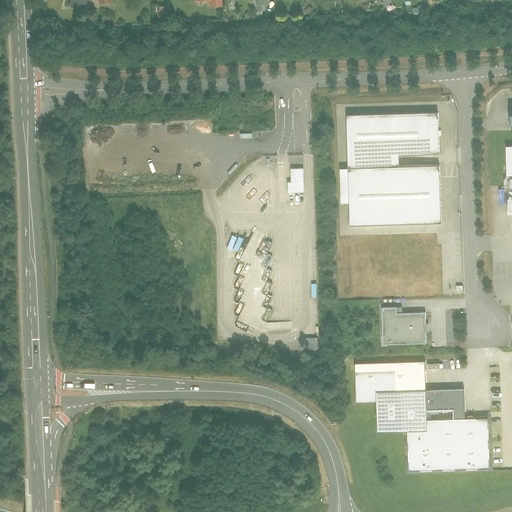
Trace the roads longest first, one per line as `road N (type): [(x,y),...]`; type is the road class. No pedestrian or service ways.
road 1 (residential): [(158,88),(466,73)]
road 2 (tertiary): [(36,383),(23,112)]
road 3 (residential): [(466,73),(472,292),(492,321)]
road 4 (primary): [(337,482),(329,450),(294,409),(257,394),(194,390)]
road 5 (primary): [(194,390),(36,383)]
road 6 (residential): [(23,112),(89,94),(158,88)]
road 7 (residential): [(158,88),(21,79)]
